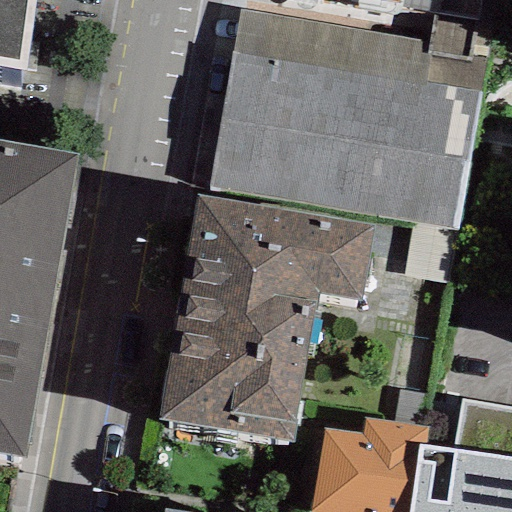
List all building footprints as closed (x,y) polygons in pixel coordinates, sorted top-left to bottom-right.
[(35,0),(0,0),(0,85),(21,89),(35,0)] [(431,41),(240,10),(211,188),(374,215),(456,228),(478,90),(425,81),(431,41)] [(70,167),(0,155),(0,465),(20,469),(70,167)] [(211,188),(195,185),(156,408),(289,430),(315,281),(361,289),(374,215),(211,188)] [(346,511),(405,511),(419,421),(363,413),(361,428),(324,423),(312,507),(346,511)] [(511,511),(511,433),(419,421),(405,511),(511,511)] [(245,511),(166,501),(165,507),(159,507),(151,508),(150,511),(245,511)]
